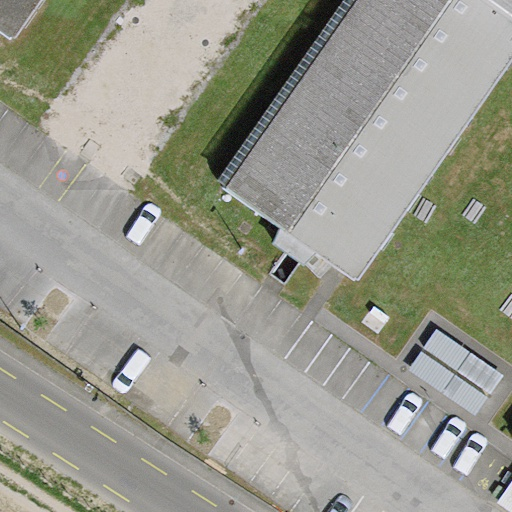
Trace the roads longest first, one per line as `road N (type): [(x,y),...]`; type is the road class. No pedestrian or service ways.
road 1 (unclassified): [(439,511),(0,199)]
road 2 (unclassified): [(200,511),(0,386)]
